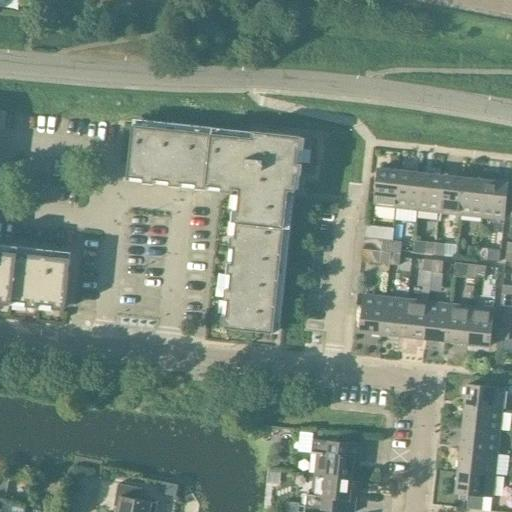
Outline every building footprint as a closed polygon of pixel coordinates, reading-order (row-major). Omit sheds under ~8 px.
[(240,189),(225,328),(273,333),(289,190),(295,191),(301,136),(253,131),(252,138),(133,125),(128,175),(128,177),(212,187),(240,189)] [(396,208),(400,171),(378,169),(374,206),(396,208)] [(417,210),(421,174),(400,171),(396,208),(417,210)] [(421,174),(417,210),(439,213),(443,176),(421,174)] [(460,215),(464,178),(443,176),(439,213),(460,215)] [(482,218),(486,181),(464,178),(460,215),(482,218)] [(508,183),(486,181),(482,218),(504,220),(508,183)] [(366,226),(365,237),(377,238),(378,227),(366,226)] [(364,238),(363,250),(391,253),(392,241),(364,238)] [(402,242),(392,241),(391,253),(401,254),(402,242)] [(434,254),(436,243),(426,242),(425,253),(434,254)] [(445,244),(436,243),(434,254),(444,255),(445,244)] [(477,260),(478,248),(469,247),(468,258),(477,260)] [(488,249),(478,248),(477,260),(487,261),(488,249)] [(0,299),(66,307),(71,258),(0,250),(0,299)] [(391,253),(363,250),(362,261),(390,265),(391,253)] [(399,266),(401,254),(391,253),(390,265),(399,266)] [(423,271),(432,272),(434,261),(424,260),(423,271)] [(434,261),(432,272),(442,273),(443,262),(434,261)] [(465,276),(475,277),(477,265),(455,263),(454,276),(465,278),(465,276)] [(477,265),(475,277),(485,278),(486,267),(477,265)] [(502,295),(511,295),(511,286),(503,285),(502,295)] [(382,334),(386,298),(364,295),(360,332),(382,334)] [(511,305),(511,295),(502,295),(501,304),(511,305)] [(403,337),(408,300),(386,298),(382,334),(403,337)] [(425,339),(429,302),(408,300),(403,337),(425,339)] [(446,342),(450,305),(429,302),(425,339),(446,342)] [(468,344),(472,307),(450,305),(446,342),(468,344)] [(472,307),(468,344),(490,346),(494,310),(472,307)] [(509,339),(510,330),(498,329),(497,338),(498,338),(509,339)] [(498,338),(497,351),(511,352),(511,339),(509,339),(498,338)] [(465,407),(502,411),(504,389),(467,385),(465,407)] [(463,428),(500,432),(502,411),(465,407),(463,428)] [(460,450),(497,454),(500,432),(463,428),(460,450)] [(317,454),(315,474),(352,478),(354,458),(360,458),(361,445),(312,440),(311,453),(317,454)] [(458,471),(495,475),(497,454),(460,450),(458,471)] [(492,497),(495,475),(458,471),(455,493),(469,495),(483,496),(492,497)] [(352,478),(315,474),(312,495),(306,494),(305,508),(343,511),(354,511),(355,500),(349,499),(352,478)] [(117,511),(156,511),(158,503),(141,500),(143,488),(118,484),(116,496),(120,497),(117,511)] [(469,495),(467,509),(481,511),(483,496),(469,495)] [(290,511),(297,511),(299,504),(287,503),(286,511),(290,511)]
